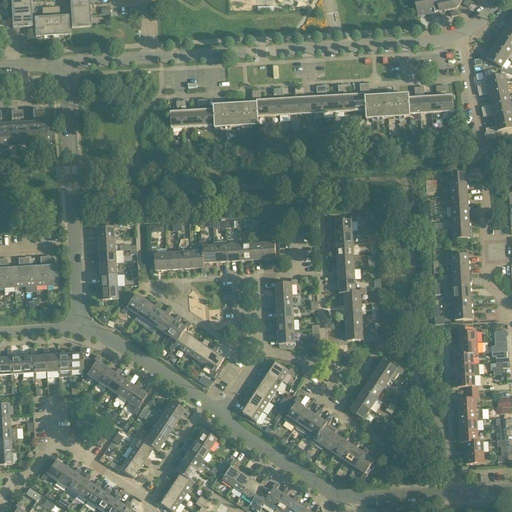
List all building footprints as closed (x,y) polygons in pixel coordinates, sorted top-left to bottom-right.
[(417,17),(428,15),(425,0),(413,0),(414,0),(417,17)] [(425,0),(428,15),(439,13),(435,0),(425,0)] [(435,0),(439,13),(457,9),(461,3),(455,0),(435,0)] [(31,17),(30,6),(11,7),(12,18),(31,17)] [(70,7),(70,18),(90,17),(89,6),(70,7)] [(12,18),(12,29),(32,28),(31,17),(12,18)] [(68,17),(51,18),(52,37),(69,36),(68,17)] [(90,17),(70,18),(71,29),(91,28),(90,17)] [(35,38),(52,37),(51,18),(33,19),(35,38)] [(511,37),(504,32),(498,41),(511,49),(511,37)] [(511,49),(498,41),(492,50),(508,60),(511,53),(511,49)] [(508,60),(492,50),(486,59),(502,69),(508,60)] [(488,90),(507,86),(505,75),(486,79),(488,90)] [(366,121),(377,120),(376,97),(369,97),(369,84),(364,85),(364,91),(365,95),(366,112),(366,121)] [(509,97),(507,86),(488,90),(491,100),(509,97)] [(258,127),(258,118),(257,101),(257,97),(256,91),(252,91),(252,104),(246,105),(247,128),(258,127)] [(365,95),(354,96),(355,112),(366,112),(365,95)] [(409,95),(397,96),(399,119),(410,118),(409,99),(409,95)] [(343,96),(332,97),(333,114),(344,113),(343,96)] [(344,113),(355,112),(354,96),(343,96),(344,113)] [(377,120),(388,119),(387,96),(376,97),(377,120)] [(388,119),(399,119),(397,96),(387,96),(388,119)] [(452,96),(441,97),(442,114),(453,113),(452,96)] [(323,114),(333,114),(332,97),(322,98),(323,114)] [(431,114),(442,114),(441,97),(430,98),(431,114)] [(493,111),(511,107),(509,97),(491,100),(493,111)] [(301,116),(312,115),(311,98),(300,99),(301,116)] [(322,98),(311,98),(312,115),(323,114),(322,98)] [(419,98),(409,99),(410,118),(410,122),(421,121),(420,115),(419,98)] [(430,98),(419,98),(420,115),(431,114),(430,98)] [(300,99),(289,100),(290,116),(301,116),(300,99)] [(268,118),(279,117),(278,100),(267,101),(268,118)] [(279,117),(290,116),(289,100),(278,100),(279,117)] [(258,118),(268,118),(267,101),(257,101),(258,118)] [(235,105),(224,106),(226,129),(236,128),(235,105)] [(236,128),(247,128),(246,105),(235,105),(236,128)] [(214,130),(226,129),(224,106),(213,106),(213,110),(214,127),(214,130)] [(511,118),(511,112),(511,107),(493,111),(495,122),(511,118)] [(204,128),(214,127),(213,110),(203,111),(204,128)] [(40,143),(38,111),(32,111),(33,123),(28,124),(29,143),(40,143)] [(38,111),(40,143),(51,142),(50,122),(44,123),(43,111),(38,111)] [(203,111),(192,112),(193,128),(204,128),(203,111)] [(18,144),(16,112),(10,113),(11,125),(6,125),(7,144),(18,144)] [(29,143),(28,124),(22,124),(22,112),(16,112),(18,144),(29,143)] [(182,129),(181,112),(170,113),(171,130),(182,129)] [(182,129),(193,128),(192,112),(181,112),(182,129)] [(511,129),(511,118),(495,122),(497,132),(511,129)] [(449,175),(449,186),(467,185),(466,174),(449,175)] [(467,185),(449,186),(450,197),(467,196),(467,185)] [(450,197),(451,208),(468,207),(467,196),(450,197)] [(468,207),(451,208),(451,219),(469,217),(468,207)] [(451,219),(452,229),(469,228),(469,217),(451,219)] [(335,222),(335,232),(335,234),(352,233),(351,223),(357,223),(356,218),(351,218),(351,221),(335,222)] [(373,220),(365,221),(366,232),(374,231),(373,220)] [(98,229),(98,241),(115,240),(114,230),(120,230),(119,225),(114,225),(114,228),(98,229)] [(469,228),(452,229),(453,240),(470,239),(469,228)] [(353,245),(352,233),(335,234),(335,232),(330,232),(330,237),(336,237),(336,244),(336,246),(353,245)] [(188,240),(187,239),(181,240),(179,246),(181,248),(186,247),(188,244),(188,240)] [(115,240),(98,241),(99,253),(116,252),(115,240)] [(214,243),(214,247),(215,264),(227,263),(226,246),(226,242),(214,243)] [(251,262),(263,261),(262,244),(250,245),(251,262)] [(275,244),(262,244),(263,261),(273,260),(274,266),(278,265),(278,260),(276,260),(275,244)] [(337,258),(353,257),(353,245),(336,246),(336,244),(331,244),(331,249),(336,249),(337,256),(337,258)] [(250,245),(238,246),(239,262),(251,262),(250,245)] [(227,263),(239,262),(238,246),(226,246),(227,263)] [(203,264),(204,264),(215,264),(214,247),(204,248),(202,248),(202,253),(203,253),(203,264)] [(200,248),(190,248),(191,253),(192,270),(201,269),(204,269),(204,264),(203,264),(203,253),(202,253),(202,248),(200,248)] [(155,272),(168,271),(167,255),(156,255),(156,250),(152,250),(152,256),(154,256),(155,272)] [(99,253),(100,265),(116,264),(116,252),(99,253)] [(180,271),(192,270),(191,253),(179,254),(180,271)] [(179,254),(167,255),(168,271),(180,271),(179,254)] [(451,267),(469,266),(468,255),(451,256),(451,267)] [(354,269),(353,257),(337,258),(337,256),(331,256),(332,261),(337,261),(337,268),(338,270),(354,269)] [(377,266),(377,256),(368,257),(368,267),(377,266)] [(40,267),(34,268),(36,287),(46,286),(45,258),(39,258),(40,267)] [(45,258),(46,286),(58,286),(56,266),(51,267),(50,258),(45,258)] [(18,269),(13,269),(14,288),(25,288),(23,259),(18,259),(18,269)] [(28,259),(23,259),(25,288),(36,287),(34,268),(29,268),(28,259)] [(7,260),(2,260),(3,289),(14,288),(13,269),(7,269),(7,260)] [(116,264),(100,265),(100,277),(117,276),(116,264)] [(469,277),(469,266),(451,267),(452,278),(469,277)] [(338,270),(337,268),(332,268),(332,273),(338,273),(338,280),(338,282),(355,281),(354,269),(338,270)] [(100,277),(101,289),(118,288),(117,276),(100,277)] [(470,288),(469,277),(452,278),(453,289),(470,288)] [(356,293),(355,281),(338,282),(338,280),(333,280),(333,285),(338,285),(339,295),(344,295),(344,294),(356,293)] [(276,297),(292,296),(291,286),(297,286),(297,281),(291,281),(291,284),(275,285),(276,297)] [(102,299),(96,300),(97,304),(103,304),(103,306),(106,306),(106,301),(119,301),(118,288),(101,289),(102,299)] [(471,299),(470,288),(453,289),(453,300),(471,299)] [(344,294),(344,295),(344,306),(361,305),(360,295),(366,294),(366,290),(360,290),(360,292),(356,293),(344,294)] [(137,316),(146,302),(136,295),(127,309),(125,307),(122,312),(126,315),(129,310),(137,316)] [(276,297),(276,309),(293,308),(292,296),(276,297)] [(471,310),(471,299),(453,300),(454,311),(471,310)] [(154,308),(146,302),(137,316),(147,323),(156,309),(158,310),(161,306),(157,303),(154,308)] [(361,305),(344,306),(345,318),(362,317),(361,305)] [(293,308),(276,309),(277,321),(293,320),(293,308)] [(147,323),(157,329),(166,315),(168,317),(171,312),(167,310),(164,314),(158,310),(156,309),(147,323)] [(472,321),(471,310),(454,311),(455,322),(472,321)] [(103,314),(98,320),(104,324),(109,318),(103,314)] [(157,329),(167,336),(176,322),(178,323),(181,319),(177,316),(174,321),(168,317),(166,315),(157,329)] [(345,318),(346,330),(363,329),(362,317),(345,318)] [(277,321),(278,333),(294,332),(293,320),(277,321)] [(167,336),(177,342),(177,343),(184,333),(187,329),(188,330),(191,325),(187,323),(184,327),(178,323),(176,322),(167,336)] [(458,329),(459,345),(477,344),(476,333),(473,333),(473,328),(458,329)] [(363,329),(346,330),(347,342),(363,341),(363,344),(369,344),(368,339),(363,339),(363,329)] [(294,332),(278,333),(278,346),(279,346),(279,349),(287,350),(295,350),(294,332)] [(176,347),(185,353),(194,339),(184,333),(177,343),(177,342),(174,346),(172,344),(169,349),(173,352),(176,347)] [(194,339),(185,353),(195,360),(204,346),(206,347),(209,343),(205,340),(202,345),(194,339)] [(154,342),(151,348),(156,351),(159,345),(154,342)] [(478,355),(477,344),(459,345),(460,355),(460,356),(473,355),(478,355)] [(204,346),(195,360),(205,366),(214,352),(216,354),(219,349),(215,347),(212,351),(206,347),(204,346)] [(69,355),(70,372),(82,371),(81,355),(84,355),(84,349),(79,349),(79,355),(69,355)] [(45,357),(46,373),(58,373),(57,356),(55,356),(47,357),(47,351),(42,351),(43,357),(45,357)] [(70,377),(70,372),(69,355),(59,356),(59,351),(54,351),(55,356),(57,356),(58,373),(58,378),(70,377)] [(34,374),(46,373),(45,357),(43,357),(35,357),(35,352),(30,352),(31,358),(33,357),(34,374)] [(224,359),(216,354),(214,352),(205,366),(213,372),(210,377),(214,379),(217,374),(215,373),(224,359)] [(495,358),(495,360),(496,364),(502,364),(509,363),(509,359),(507,359),(506,352),(492,353),(492,358),(495,358)] [(10,376),(22,375),(21,358),(19,358),(11,359),(11,353),(7,354),(7,359),(9,359),(10,376)] [(22,375),(34,374),(33,357),(31,358),(23,358),(23,353),(19,353),(19,358),(21,358),(22,375)] [(460,355),(455,355),(455,367),(473,366),(473,359),(478,359),(478,355),(473,355),(460,356),(460,355)] [(86,376),(97,383),(106,369),(97,363),(100,359),(96,356),(93,361),(95,363),(86,376)] [(0,376),(10,376),(9,359),(7,359),(0,359),(0,376)] [(376,371),(390,380),(393,382),(399,374),(400,375),(403,371),(398,368),(397,370),(383,361),(376,371)] [(269,373),(282,383),(288,374),(293,377),(295,373),(290,370),(289,372),(276,363),(270,372),(269,373)] [(217,374),(218,375),(222,370),(224,367),(221,365),(215,373),(217,374)] [(455,367),(456,377),(474,377),(479,376),(479,366),(473,366),(455,367)] [(97,383),(107,390),(116,376),(118,377),(121,372),(117,370),(114,374),(106,369),(97,383)] [(262,384),(276,393),(282,383),(269,373),(270,372),(265,369),(263,372),(267,375),(263,382),(262,384)] [(384,390),(390,380),(376,371),(371,379),(367,376),(364,380),(369,383),(370,381),(384,390)] [(201,375),(197,382),(208,388),(212,382),(201,375)] [(107,390),(117,396),(126,382),(128,383),(131,379),(127,376),(124,381),(118,377),(116,376),(107,390)] [(474,377),(456,377),(457,389),(465,388),(466,394),(478,393),(478,387),(475,387),(474,377)] [(255,393),(269,403),(276,393),(262,384),(263,382),(259,379),(256,382),(261,385),(257,392),(255,393)] [(363,391),(377,400),(384,390),(370,381),(369,383),(363,391)] [(117,396),(127,403),(136,389),(138,390),(141,386),(137,383),(134,388),(128,383),(126,382),(117,396)] [(136,389),(127,403),(135,408),(132,413),(136,416),(139,411),(137,409),(146,396),(138,390),(136,389)] [(249,403),(262,413),(269,403),(255,393),(257,392),(252,389),(250,392),(254,395),(250,402),(249,403)] [(370,410),(377,400),(363,391),(358,399),(356,401),(370,410)] [(478,399),(478,393),(466,394),(466,400),(457,400),(458,411),(476,410),(475,399),(478,399)] [(356,401),(358,399),(353,396),(351,400),(355,403),(350,411),(363,421),(370,410),(356,401)] [(287,418),(284,421),(295,428),(307,411),(298,405),(301,401),(297,398),(294,403),(296,404),(287,418)] [(249,403),(250,402),(245,399),(243,402),(247,405),(242,414),(256,423),(262,413),(249,403)] [(511,400),(498,401),(498,409),(511,408),(511,400)] [(163,413),(177,422),(183,414),(187,417),(190,413),(185,410),(184,412),(170,403),(163,413)] [(0,418),(9,418),(8,405),(0,405),(0,418)] [(482,410),(476,410),(458,411),(459,422),(477,421),(483,421),(482,410)] [(307,411),(295,428),(305,435),(307,431),(316,417),(318,418),(321,414),(318,411),(315,416),(307,411)] [(170,432),(177,422),(163,413),(157,423),(170,432)] [(108,420),(114,423),(117,417),(112,414),(108,420)] [(307,431),(305,435),(312,440),(314,441),(317,437),(317,438),(324,428),(327,425),(328,425),(331,421),(328,418),(325,423),(318,418),(316,417),(307,431)] [(0,430),(9,430),(9,418),(0,418),(0,430)] [(477,432),(477,421),(459,422),(459,433),(477,432)] [(150,433),(164,442),(170,432),(157,423),(150,433)] [(312,440),(309,445),(313,447),(316,443),(325,448),(334,434),(336,431),(328,425),(327,425),(324,428),(317,438),(317,437),(314,441),(312,440)] [(201,434),(195,442),(209,451),(216,441),(202,432),(204,430),(199,427),(196,431),(201,434)] [(16,429),(9,430),(0,430),(0,442),(10,442),(17,441),(16,429)] [(478,443),(478,442),(477,432),(459,433),(460,444),(465,444),(465,443),(478,443)] [(157,453),(164,442),(150,433),(144,442),(143,443),(153,449),(153,450),(157,453)] [(334,434),(325,448),(335,455),(344,441),(346,442),(349,438),(345,435),(342,440),(334,434)] [(101,437),(96,445),(100,448),(106,441),(101,437)] [(140,440),(138,442),(133,450),(146,459),(153,450),(153,449),(143,443),(144,442),(140,440)] [(344,441),(335,455),(345,462),(354,448),(356,449),(359,445),(355,442),(352,447),(346,442),(344,441)] [(0,454),(11,454),(10,442),(0,442),(0,454)] [(202,461),(209,451),(195,442),(190,450),(185,447),(183,451),(187,454),(188,452),(202,461)] [(465,443),(465,444),(465,454),(483,453),(483,442),(478,442),(478,443),(465,443)] [(354,448),(345,462),(355,468),(364,454),(366,456),(369,451),(365,449),(362,453),(356,449),(354,448)] [(140,469),(146,459),(133,450),(126,460),(140,469)] [(511,451),(501,452),(502,468),(511,467),(511,451)] [(188,452),(187,454),(183,460),(179,457),(176,461),(180,464),(182,462),(196,471),(202,461),(188,452)] [(484,465),(483,453),(465,454),(466,465),(484,465)] [(12,466),(11,454),(0,454),(0,472),(3,472),(3,467),(12,466)] [(364,454),(355,468),(363,474),(360,478),(364,481),(367,476),(365,475),(374,461),(366,456),(364,454)] [(140,469),(126,460),(120,469),(116,466),(113,470),(118,473),(119,471),(133,480),(140,469)] [(222,480),(232,487),(242,473),(233,468),(236,463),(232,461),(229,466),(231,467),(222,480)] [(48,477),(56,483),(65,468),(55,462),(51,467),(47,464),(42,472),(44,474),(41,479),(45,481),(48,477)] [(189,481),(196,471),(182,462),(180,464),(176,470),(172,467),(169,471),(174,474),(175,473),(179,475),(189,481)] [(56,483),(66,489),(75,475),(77,476),(80,472),(76,469),(73,474),(65,468),(56,483)] [(242,473),(232,487),(242,494),(252,480),(253,481),(256,477),(253,474),(250,479),(242,473)] [(66,489),(76,496),(85,482),(87,483),(90,479),(86,476),(83,480),(77,476),(75,475),(66,489)] [(193,483),(189,481),(179,475),(172,485),(186,494),(193,483)] [(252,480),(242,494),(252,501),(261,487),(263,488),(266,483),(263,481),(260,485),(253,481),(252,480)] [(76,496),(86,502),(95,488),(97,490),(100,485),(96,483),(93,487),(87,483),(85,482),(76,496)] [(180,504),(186,494),(172,485),(166,495),(180,504)] [(261,487),(252,501),(263,508),(265,504),(265,503),(271,493),(263,488),(261,487)] [(86,502),(96,509),(105,495),(107,496),(110,492),(106,489),(103,494),(97,490),(95,488),(86,502)] [(265,503),(265,504),(275,510),(284,496),(286,497),(289,493),(285,490),(282,495),(276,491),(274,489),(271,493),(265,503)] [(36,502),(40,497),(29,490),(25,495),(36,502)] [(96,509),(100,511),(108,511),(115,502),(117,503),(120,498),(116,496),(113,500),(107,496),(105,495),(96,509)] [(174,511),(180,504),(166,495),(159,505),(169,511),(174,511)] [(284,496),(275,510),(278,511),(287,511),(294,502),(296,504),(299,499),(295,497),(292,501),(286,497),(284,496)] [(108,511),(122,511),(125,508),(127,510),(130,505),(126,502),(123,507),(117,503),(115,502),(108,511)] [(294,502),(287,511),(302,511),(304,509),(306,511),(309,506),(305,503),(302,508),(296,504),(294,502)]
